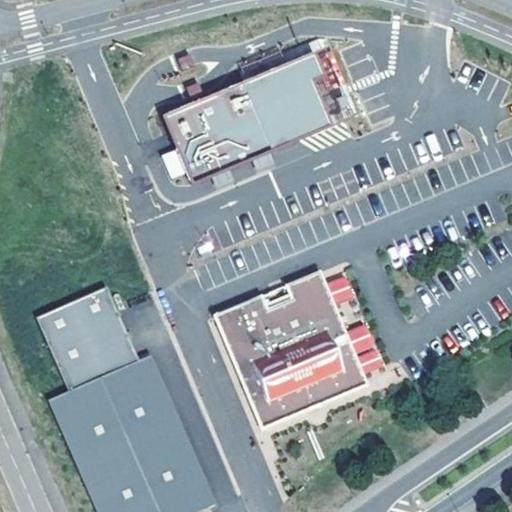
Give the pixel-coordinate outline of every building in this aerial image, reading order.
[(328,49),(162,118),(186,177),(353,109),(328,49)] [(214,314),(260,427),(309,408),(306,402),(314,398),(317,404),(366,385),(320,271),(284,286),(290,300),(265,310),(259,296),(214,314)] [(337,306),(355,299),(345,274),(327,281),(337,306)] [(49,397),(98,511),(193,511),(214,503),(150,353),(139,358),(107,285),(38,314),(69,388),(49,397)] [(284,286),(259,296),(265,310),(290,300),(284,286)] [(317,404),(314,398),(306,402),(309,408),(317,404)]
